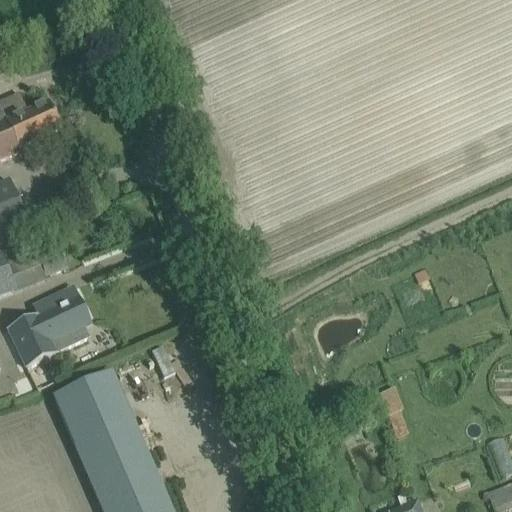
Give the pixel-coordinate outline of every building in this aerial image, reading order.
[(19,154),(61,135),(47,105),(27,115),(19,96),(0,104),(0,163),(2,163),(20,155),(19,154)] [(0,251),(44,233),(37,217),(23,223),(7,187),(0,190),(0,251)] [(68,271),(60,250),(37,259),(45,279),(68,271)] [(40,282),(32,263),(6,273),(14,293),(40,282)] [(89,341),(83,330),(90,327),(74,294),(56,302),(37,312),(40,318),(10,333),(28,371),(61,354),(89,341)] [(164,350),(154,353),(162,381),(173,378),(164,350)] [(171,511),(134,426),(112,375),(53,400),(101,511),(171,511)] [(394,389),(379,395),(395,442),(410,436),(394,389)] [(502,480),(511,477),(511,461),(505,439),(491,443),(502,480)] [(507,511),(501,495),(488,500),(492,511),(507,511)]
